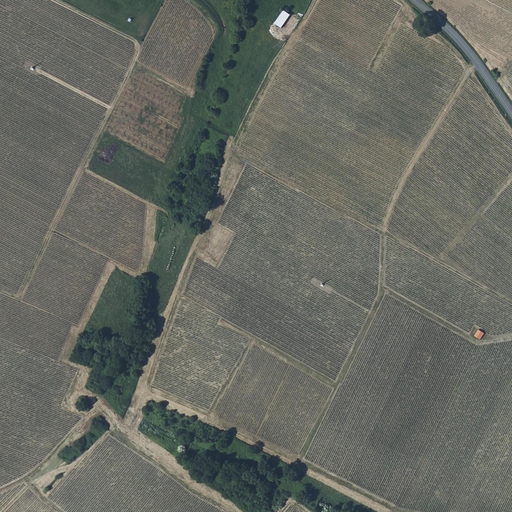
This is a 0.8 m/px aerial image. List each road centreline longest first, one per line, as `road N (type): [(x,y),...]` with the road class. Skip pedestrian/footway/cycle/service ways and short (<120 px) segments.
road 1 (track): [(511,304),(226,155),(315,0)]
road 2 (track): [(399,511),(392,509),(475,341),(511,337)]
road 3 (secondary): [(414,0),(511,112)]
